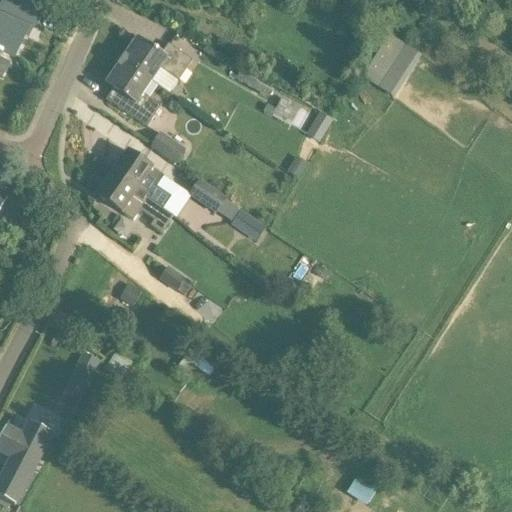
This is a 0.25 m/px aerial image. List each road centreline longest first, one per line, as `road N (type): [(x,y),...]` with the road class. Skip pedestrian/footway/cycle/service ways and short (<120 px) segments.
road 1 (residential): [(0,383),(72,229),(68,210),(29,164)]
road 2 (residential): [(29,164),(100,0)]
